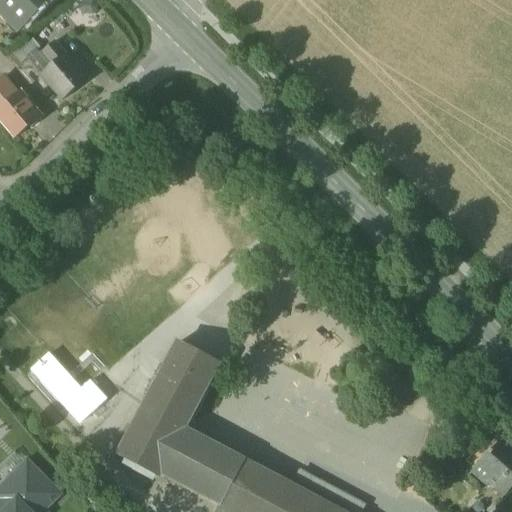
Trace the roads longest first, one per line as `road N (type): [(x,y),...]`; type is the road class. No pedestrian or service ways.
road 1 (primary): [(511,350),(186,33)]
road 2 (residential): [(186,33),(5,208)]
